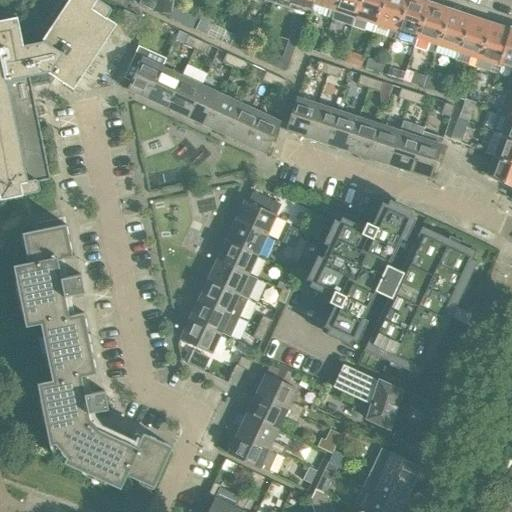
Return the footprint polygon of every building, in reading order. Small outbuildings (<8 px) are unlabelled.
[(68,0),(46,34),(39,30),(21,33),(17,17),(0,20),(0,199),(23,195),(37,192),(40,189),(38,181),(50,179),(40,132),(33,96),(31,87),(36,86),(36,87),(37,88),(38,89),(39,90),(40,90),(41,90),(42,90),(43,89),(44,88),(45,87),(45,86),(45,85),(50,84),(54,77),(73,90),(116,24),(106,18),(111,11),(110,8),(98,0),(68,0)] [(152,9),(153,7),(155,3),(154,2),(149,0),(140,0),(139,3),(152,9)] [(155,3),(153,7),(153,11),(171,14),(172,0),(154,0),(154,2),(155,3)] [(310,10),(313,0),(272,0),(272,2),(288,7),(289,3),(310,10)] [(310,11),(331,18),(334,10),(337,0),(313,0),(310,10),(310,11)] [(331,18),(352,25),(360,0),(337,0),(334,10),(331,18)] [(368,22),(375,24),(383,0),(360,0),(352,25),(365,30),(368,22)] [(383,0),(375,24),(372,32),(393,39),(396,31),(406,0),(383,0)] [(393,39),(414,46),(428,3),(420,0),(406,0),(396,31),(393,39)] [(414,46),(434,52),(449,9),(440,6),(439,4),(432,2),(429,3),(428,3),(414,46)] [(170,17),(177,21),(182,10),(175,7),(170,17)] [(449,9),(434,52),(455,59),(470,16),(461,13),(460,11),(452,9),(450,10),(449,9)] [(124,10),(116,24),(111,36),(130,44),(142,18),(124,10)] [(177,21),(185,25),(190,14),(182,10),(177,21)] [(190,14),(185,25),(192,28),(197,18),(190,14)] [(202,16),(196,30),(206,35),(211,24),(213,21),(202,16)] [(471,56),(478,58),(490,23),(481,20),(480,18),(473,16),(471,17),(470,16),(455,59),(468,64),(471,56)] [(151,18),(147,27),(158,32),(162,23),(151,18)] [(492,63),(499,65),(511,28),(494,22),(491,24),(490,23),(478,58),(475,66),(489,71),(492,63)] [(206,35),(213,38),(219,27),(211,24),(206,35)] [(213,38),(221,42),(226,31),(219,27),(213,38)] [(500,64),(511,67),(511,28),(499,65),(500,64)] [(291,30),(286,45),(294,48),(298,33),(291,30)] [(221,42),(228,45),(233,34),(226,31),(221,42)] [(233,34),(228,45),(236,49),(241,38),(233,34)] [(183,44),(194,49),(199,40),(188,35),(183,44)] [(199,40),(194,49),(205,54),(210,45),(199,40)] [(240,51),(247,54),(253,43),(245,40),(240,51)] [(247,54),(255,58),(260,47),(253,43),(247,54)] [(286,45),(283,58),(290,60),(294,48),(286,45)] [(138,46),(123,78),(131,81),(127,89),(147,99),(162,67),(166,59),(146,50),(138,46)] [(321,54),(337,59),(339,51),(323,46),(321,54)] [(255,58),(262,61),(268,50),(260,47),(255,58)] [(262,61),(269,65),(275,54),(268,50),(262,61)] [(345,61),(361,66),(364,57),(348,51),(345,61)] [(222,62),(233,67),(238,58),(227,53),(222,62)] [(269,65),(276,68),(281,57),(275,54),(269,65)] [(281,57),(276,68),(284,72),(288,70),(290,60),(283,58),(281,57)] [(238,58),(233,67),(245,72),(249,63),(238,58)] [(368,58),(365,68),(381,73),(384,64),(368,58)] [(316,71),(327,75),(330,65),(319,61),(316,71)] [(182,76),(167,108),(186,117),(201,85),(206,74),(187,65),(182,76)] [(330,65),(327,75),(339,78),(342,69),(330,65)] [(147,99),(167,108),(182,76),(162,67),(147,99)] [(387,75),(403,80),(405,73),(389,67),(387,75)] [(262,80),(273,85),(277,76),(266,71),(262,80)] [(411,83),(422,87),(426,76),(415,72),(411,83)] [(357,84),(368,88),(371,79),(360,75),(357,84)] [(423,87),(443,94),(447,82),(427,75),(423,87)] [(277,76),(273,85),(284,90),(288,81),(277,76)] [(371,79),(368,88),(380,92),(380,104),(385,106),(392,85),(371,79)] [(186,117),(206,126),(221,94),(201,85),(186,117)] [(452,97),(463,101),(467,90),(456,86),(452,97)] [(398,98),(409,102),(413,92),(401,88),(398,98)] [(413,92),(409,102),(421,105),(424,96),(413,92)] [(206,126),(225,135),(240,103),(221,94),(206,126)] [(286,131),(307,138),(318,104),(297,97),(286,131)] [(465,99),(458,118),(468,122),(475,102),(465,99)] [(511,101),(506,99),(501,112),(511,116),(511,101)] [(441,114),(450,117),(454,106),(445,102),(441,114)] [(225,135),(245,145),(260,113),(240,103),(225,135)] [(307,138),(328,145),(339,111),(318,104),(307,138)] [(328,145),(348,151),(359,118),(339,111),(328,145)] [(489,131),(493,132),(511,140),(511,116),(501,112),(497,111),(489,131)] [(260,113),(245,145),(265,154),(280,122),(260,113)] [(348,151),(369,158),(379,124),(359,118),(348,151)] [(468,122),(458,118),(457,118),(449,138),(460,142),(468,122)] [(389,165),(410,171),(423,131),(424,128),(404,121),(401,131),(389,165)] [(369,158),(389,165),(401,131),(379,124),(369,158)] [(423,131),(410,171),(430,178),(444,138),(423,131)] [(485,153),(488,155),(511,164),(511,140),(493,132),(485,153)] [(511,164),(488,155),(481,173),(511,186),(511,164)] [(235,221),(266,236),(281,205),(253,192),(248,202),(244,201),(235,221)] [(328,246),(322,258),(318,256),(306,279),(311,282),(309,286),(331,297),(329,302),(334,305),(324,327),(328,330),(326,334),(350,346),(352,341),(357,343),(368,321),(376,325),(364,350),(418,375),(418,374),(424,360),(430,362),(470,276),(477,262),(472,260),(475,253),(475,252),(455,242),(455,243),(424,228),(422,226),(413,244),(405,240),(416,218),(411,216),(413,211),(389,200),(387,205),(382,202),(372,225),(366,222),(364,228),(341,217),(339,222),(334,220),(323,243),(328,246)] [(235,221),(225,241),(257,256),(266,236),(235,221)] [(25,326),(40,323),(43,337),(48,336),(54,367),(49,368),(52,381),(37,384),(40,399),(45,398),(51,426),(46,427),(49,445),(55,444),(66,457),(63,463),(81,471),(83,466),(108,477),(106,482),(120,489),(126,475),(138,480),(140,476),(156,483),(172,447),(143,433),(136,447),(98,429),(90,419),(89,413),(108,409),(104,390),(85,394),(81,377),(96,374),(84,312),(69,315),(65,296),(84,292),(81,274),(61,278),(57,259),(72,256),(66,224),(27,232),(30,249),(25,250),(28,262),(13,265),(16,280),(21,279),(27,310),(22,311),(25,326)] [(299,237),(294,248),(303,253),(308,241),(299,237)] [(225,241),(216,260),(248,275),(257,256),(225,241)] [(303,253),(294,248),(289,259),(298,263),(303,253)] [(216,260),(208,280),(239,294),(248,299),(257,279),(248,275),(216,260)] [(286,279),(281,290),(290,294),(295,283),(286,279)] [(208,280),(198,300),(239,319),(248,299),(239,294),(208,280)] [(290,294),(281,290),(276,301),(285,305),(290,294)] [(198,300),(189,320),(221,334),(230,338),(239,319),(198,300)] [(263,316),(257,327),(266,331),(272,320),(263,316)] [(221,334),(189,320),(180,339),(212,354),(221,334)] [(266,331),(257,327),(252,338),(261,342),(266,331)] [(241,356),(237,365),(248,370),(252,361),(241,356)] [(269,365),(256,394),(300,415),(304,408),(291,402),(297,389),(274,378),(279,370),(269,365)] [(400,391),(343,365),(333,387),(335,388),(335,387),(372,404),(367,418),(368,418),(367,419),(388,429),(388,428),(389,428),(400,391)] [(282,368),(281,371),(278,376),(289,382),(293,374),(282,368)] [(256,394),(246,414),(278,429),(284,417),(297,423),(300,415),(256,394)] [(237,434),(278,453),(282,455),(285,447),(272,441),(278,429),(246,414),(237,434)] [(341,435),(330,430),(325,441),(321,439),(317,447),(332,454),(341,435)] [(278,453),(237,434),(228,453),(268,472),(278,453)] [(381,448),(372,469),(412,488),(422,467),(381,448)] [(328,463),(341,469),(347,456),(334,450),(328,463)] [(302,480),(310,484),(316,471),(308,467),(302,480)] [(372,469),(362,488),(403,507),(412,488),(372,469)] [(511,511),(511,476),(501,506),(504,511),(505,511),(511,511)] [(320,478),(315,489),(324,493),(329,482),(320,478)] [(208,511),(232,511),(240,497),(220,487),(221,485),(214,482),(208,495),(215,498),(208,511)] [(362,488),(353,507),(362,511),(361,511),(362,511),(400,511),(403,507),(362,488)] [(362,511),(361,511),(358,511),(333,511),(327,495),(315,489),(310,501),(314,511),(362,511)] [(232,511),(243,511),(242,511),(248,498),(241,495),(240,497),(232,511)]
